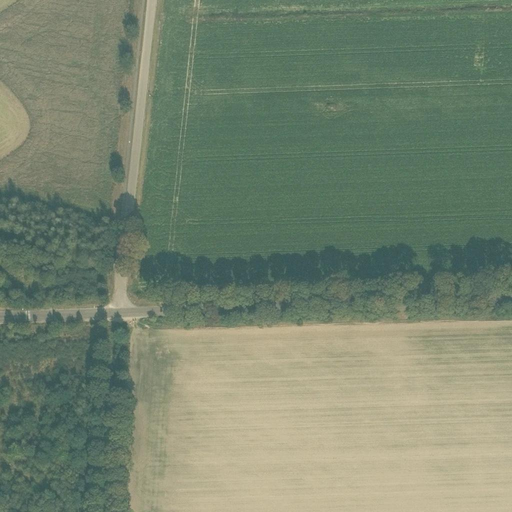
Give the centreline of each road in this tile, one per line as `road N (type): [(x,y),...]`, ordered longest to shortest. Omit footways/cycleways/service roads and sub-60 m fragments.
road 1 (unclassified): [(118,312),(511,299)]
road 2 (unclassified): [(151,0),(118,312)]
